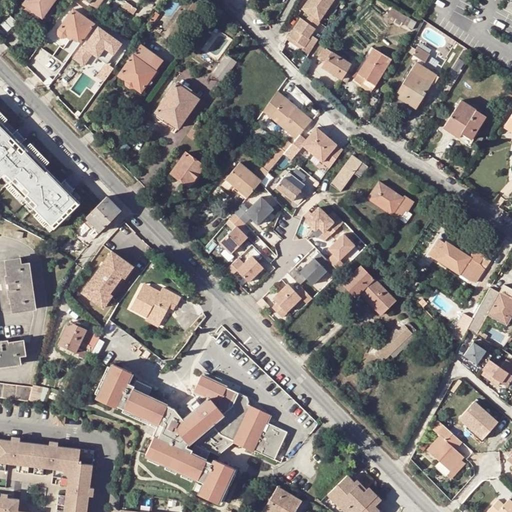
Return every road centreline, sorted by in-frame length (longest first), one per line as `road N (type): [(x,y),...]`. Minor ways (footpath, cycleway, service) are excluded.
road 1 (tertiary): [(0,73),(432,511)]
road 2 (residential): [(266,42),(344,123),(511,230)]
road 3 (unknown): [(41,377),(71,277),(183,137)]
road 4 (unclassified): [(0,428),(111,443),(103,511)]
